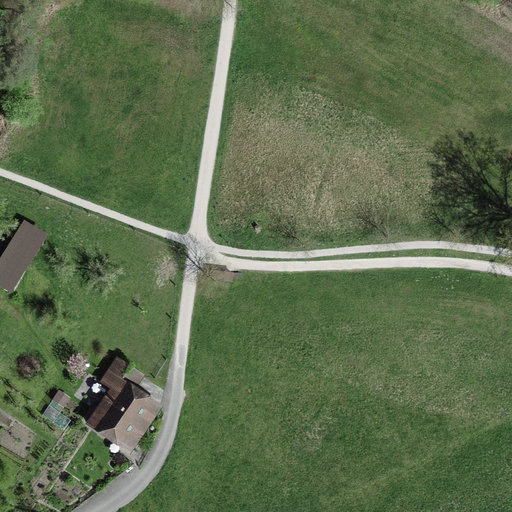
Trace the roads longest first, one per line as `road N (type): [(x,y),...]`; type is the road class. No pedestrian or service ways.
road 1 (track): [(511,267),(250,264),(196,246)]
road 2 (residential): [(196,246),(169,429),(126,492),(95,511)]
road 3 (track): [(229,0),(196,246)]
